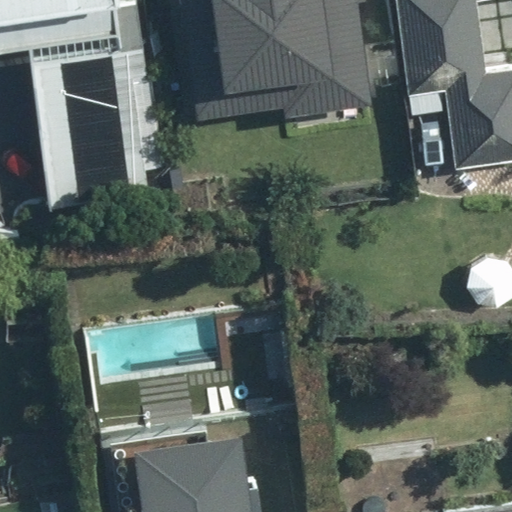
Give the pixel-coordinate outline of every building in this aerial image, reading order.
[(0,0),(0,38),(118,24),(115,0),(0,0)] [(177,0),(193,119),(245,112),(242,89),(304,81),(293,0),(177,0)] [(511,54),(484,58),(476,0),(401,0),(415,108),(450,104),(456,156),(511,148),(511,54)] [(144,198),(130,70),(145,69),(142,45),(39,56),(55,207),(144,198)] [(252,511),(238,417),(137,432),(148,511),(252,511)]
